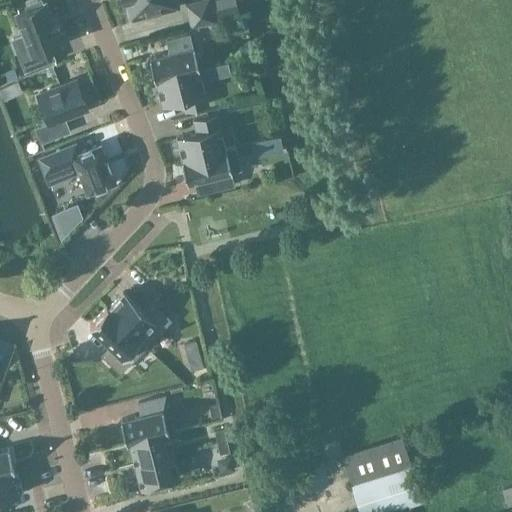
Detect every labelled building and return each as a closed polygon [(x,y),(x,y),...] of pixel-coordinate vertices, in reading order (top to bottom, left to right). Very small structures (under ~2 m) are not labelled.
[(27,8),(14,13),(30,54),(19,58),(24,70),(54,59),(49,46),(60,42),(55,27),(58,26),(54,14),(50,15),(45,1),(42,2),(40,0),(34,0),(25,4),(27,8)] [(175,0),(122,0),(123,1),(124,1),(129,20),(178,7),(175,0)] [(214,21),(208,0),(200,0),(185,4),(191,27),(214,21)] [(169,52),(149,57),(154,79),(198,68),(193,46),(192,46),(189,34),(166,40),(169,52)] [(229,57),(241,54),(238,40),(225,43),(229,57)] [(208,104),(198,68),(154,79),(155,81),(156,81),(161,103),(181,98),(184,110),(208,104)] [(39,90),(51,122),(34,128),(40,143),(71,132),(66,119),(89,110),(76,75),(39,90)] [(177,137),(182,159),(182,160),(225,149),(225,148),(217,114),(193,120),(196,132),(177,137)] [(279,138),(267,141),(270,153),(281,150),(279,138)] [(114,183),(98,144),(78,152),(74,142),(37,157),(43,173),(73,162),(85,194),(114,183)] [(235,146),(225,148),(225,149),(182,160),(182,159),(181,160),(187,183),(197,181),(200,191),(196,192),(197,194),(233,184),(230,172),(241,169),(235,146)] [(122,292),(107,308),(106,309),(145,346),(161,329),(170,320),(151,302),(143,311),(122,292)] [(106,307),(89,325),(110,345),(101,354),(119,372),(128,362),(129,363),(145,346),(106,309),(107,308),(106,307)] [(137,402),(140,414),(120,420),(126,444),(129,443),(129,442),(168,432),(168,433),(174,431),(164,395),(137,402)] [(221,415),(218,403),(208,406),(210,417),(221,415)] [(206,426),(207,450),(215,449),(213,425),(206,426)] [(227,440),(224,428),(214,431),(217,443),(227,440)] [(129,442),(129,443),(134,464),(173,454),(168,433),(168,432),(129,442)] [(410,466),(400,436),(342,454),(351,485),(359,511),(410,511),(409,506),(422,501),(411,466),(410,466)] [(229,452),(227,440),(217,443),(219,454),(229,452)] [(0,474),(14,471),(15,471),(9,447),(0,449),(0,474)] [(179,477),(173,454),(134,464),(140,487),(179,477)] [(20,494),(14,471),(0,474),(0,511),(4,511),(1,499),(20,494)] [(511,481),(492,485),(495,498),(511,494),(511,481)]
